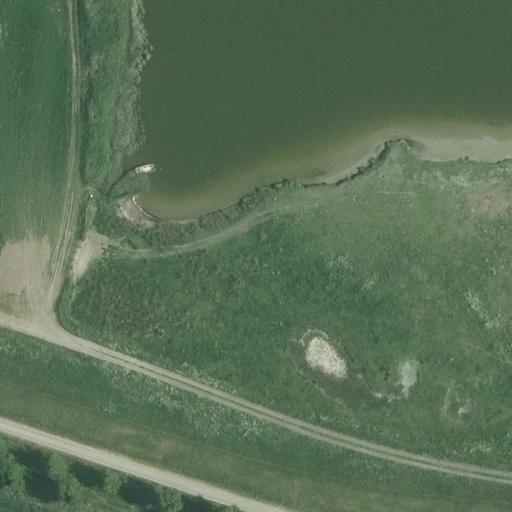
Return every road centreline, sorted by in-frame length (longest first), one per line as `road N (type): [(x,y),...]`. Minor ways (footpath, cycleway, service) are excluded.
road 1 (track): [(0,310),(308,429),(511,475)]
road 2 (unclassified): [(0,424),(267,511)]
